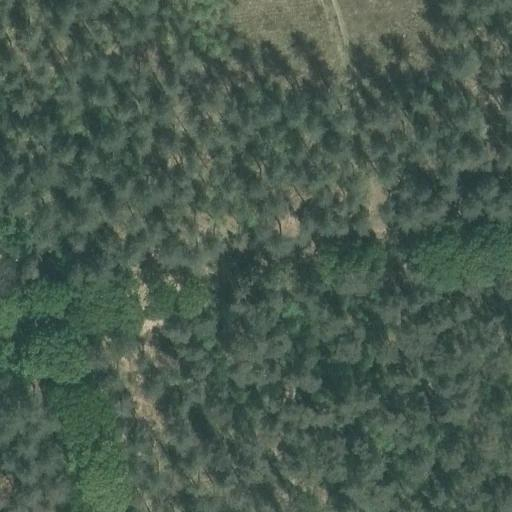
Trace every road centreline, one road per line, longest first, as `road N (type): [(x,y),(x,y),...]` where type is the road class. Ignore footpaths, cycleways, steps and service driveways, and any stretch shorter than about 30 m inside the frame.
road 1 (track): [(0,406),(38,281),(511,215)]
road 2 (track): [(0,244),(38,281),(111,511)]
road 3 (track): [(333,0),(383,233)]
